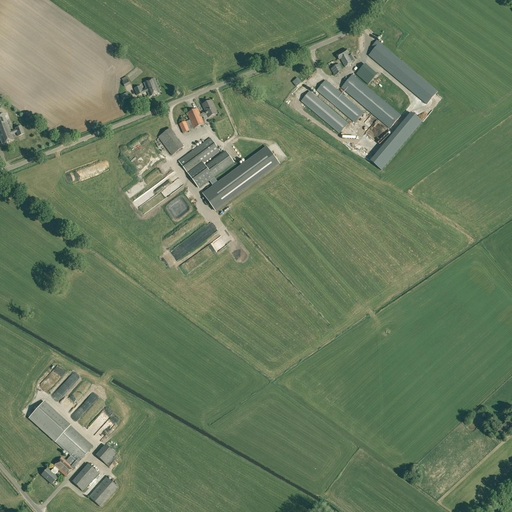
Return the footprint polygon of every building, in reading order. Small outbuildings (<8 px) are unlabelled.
[(374,33),(375,32),(370,28),(366,32),(375,40),(378,36),(374,33)] [(369,55),(427,105),(438,92),(377,41),(372,46),(375,48),(369,55)] [(340,59),(345,67),(352,63),(348,55),(349,54),(346,49),(336,55),(339,60),(340,59)] [(412,102),(364,61),(354,72),(402,114),(412,102)] [(331,68),(335,76),(343,71),(339,64),(331,68)] [(390,129),(401,116),(352,75),(341,88),(390,129)] [(122,82),(124,87),(130,84),(126,77),(121,79),(123,81),(122,82)] [(147,92),(149,97),(160,93),(155,79),(144,83),(146,88),(145,89),(145,90),(143,91),(141,86),(134,89),(137,96),(147,92)] [(317,91),(355,123),(363,113),(325,81),(317,91)] [(301,101),(339,134),(348,124),(310,91),(301,101)] [(120,95),(123,101),(129,98),(127,92),(120,95)] [(179,124),(183,133),(204,124),(201,117),(207,115),(208,118),(217,114),(211,100),(202,104),(206,112),(200,115),(198,109),(187,113),(190,120),(186,122),(185,122),(179,124)] [(11,134),(10,132),(3,114),(0,115),(0,139),(2,144),(13,140),(11,134)] [(412,114),(371,162),(382,171),(422,123),(412,114)] [(10,132),(11,134),(16,132),(18,136),(24,134),(21,126),(15,128),(15,130),(10,132)] [(158,137),(172,156),(182,148),(169,130),(158,137)] [(188,174),(199,189),(234,163),(225,151),(205,166),(203,163),(220,151),(211,138),(179,162),(188,174)] [(276,142),(270,147),(273,151),(274,151),(282,162),(288,158),(276,142)] [(216,212),(280,165),(267,146),(202,194),(216,212)] [(128,199),(143,192),(140,186),(125,193),(128,199)] [(176,233),(165,239),(168,246),(179,241),(176,233)] [(222,235),(213,241),(220,249),(225,245),(220,239),(223,237),(222,235)] [(183,267),(189,274),(194,269),(187,262),(183,267)] [(56,372),(60,376),(64,372),(60,368),(56,372)] [(39,381),(44,385),(45,383),(51,387),(59,377),(51,371),(49,375),(46,373),(39,381)] [(64,383),(68,387),(70,385),(71,386),(79,379),(74,373),(64,383)] [(87,411),(96,400),(91,396),(94,392),(90,389),(78,403),(87,411)] [(41,475),(52,484),(57,478),(54,475),(58,471),(59,471),(66,477),(93,447),(69,426),(70,425),(44,401),(28,419),(55,442),(71,456),(66,461),(61,457),(53,466),(54,467),(50,472),(47,469),(41,475)] [(99,437),(100,441),(103,438),(103,436),(108,432),(107,432),(120,421),(115,414),(107,421),(102,416),(102,415),(86,429),(88,432),(90,435),(91,433),(92,436),(95,435),(94,434),(101,432),(102,434),(99,437)] [(511,418),(497,429),(500,433),(511,424),(511,418)] [(95,455),(109,467),(118,457),(105,444),(95,455)] [(73,483),(82,491),(98,473),(89,465),(73,483)] [(89,497),(100,507),(118,488),(106,478),(89,497)]
